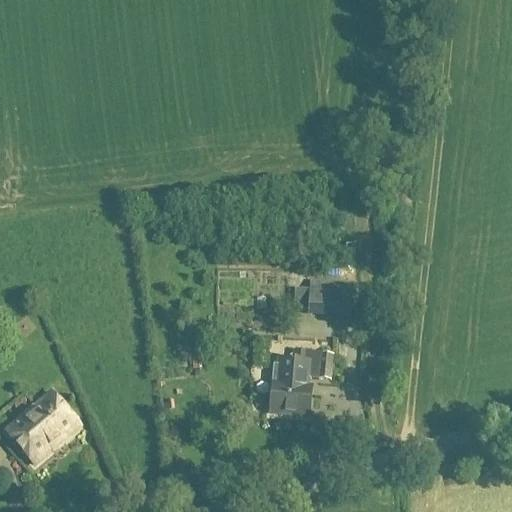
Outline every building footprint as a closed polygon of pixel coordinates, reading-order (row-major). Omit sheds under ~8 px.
[(266,249),(266,263),(217,262),(217,293),(283,295),(284,250),(266,249)] [(340,283),(338,319),(350,320),(351,303),(351,290),(352,284),(340,283)] [(308,311),(309,290),(294,289),(293,310),(308,311)] [(294,362),(280,361),(277,386),(273,385),(271,415),(309,418),(311,389),(308,389),(309,377),(318,378),(318,381),(331,382),(333,356),(321,355),(320,355),(307,354),(295,353),(294,362)] [(23,418),(6,433),(34,467),(51,452),(46,445),(57,436),(63,442),(80,428),(51,394),(33,410),(34,411),(24,419),(23,418)]
